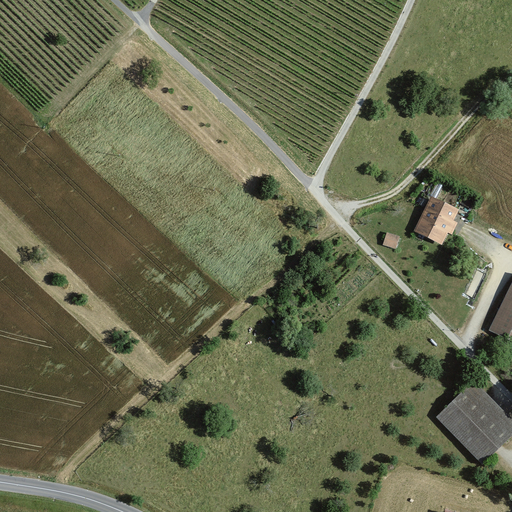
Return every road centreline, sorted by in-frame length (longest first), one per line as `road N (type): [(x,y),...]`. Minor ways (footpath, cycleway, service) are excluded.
road 1 (residential): [(511,399),(312,187)]
road 2 (track): [(109,0),(312,187)]
road 3 (track): [(511,77),(420,173),(384,195),(343,208),(312,187)]
road 4 (track): [(312,187),(410,0)]
